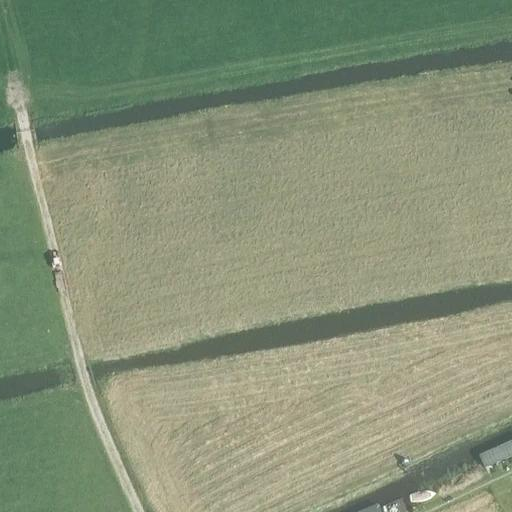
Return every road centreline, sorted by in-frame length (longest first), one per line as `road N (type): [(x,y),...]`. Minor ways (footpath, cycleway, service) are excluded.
road 1 (track): [(506,79),(30,160)]
road 2 (track): [(139,511),(85,386),(12,67),(0,68)]
road 3 (track): [(12,67),(411,0)]
